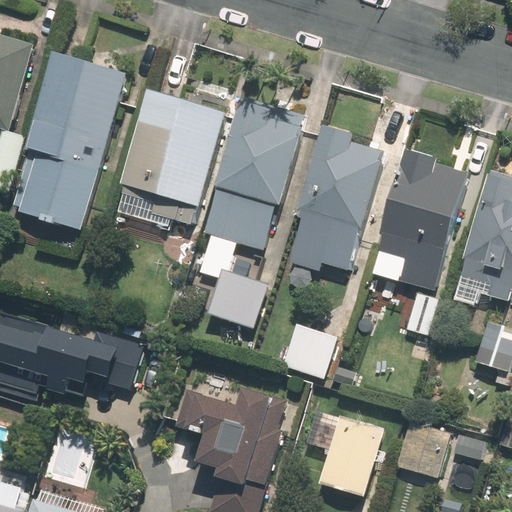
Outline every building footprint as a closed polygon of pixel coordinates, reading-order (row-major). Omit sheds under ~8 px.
[(47,45),(0,29),(0,184),(20,183),(31,134),(17,128),(47,45)] [(135,73),(67,54),(39,151),(107,170),(135,73)] [(234,114),(161,92),(138,183),(210,205),(234,114)] [(309,114),(253,98),(215,229),(271,246),(309,114)] [(402,146),(335,126),(306,220),(373,241),(402,146)] [(482,174),(418,152),(387,244),(451,265),(482,174)] [(511,174),(502,172),(474,275),(511,285),(511,174)] [(117,184),(101,179),(92,206),(108,212),(117,184)] [(271,287),(236,276),(225,311),(261,322),(271,287)] [(447,297),(422,291),(413,327),(438,334),(447,297)] [(0,324),(0,394),(46,409),(59,370),(120,390),(131,356),(3,314),(0,324)] [(511,322),(500,320),(487,368),(511,375),(511,322)] [(342,339),(299,326),(286,366),(329,379),(342,339)] [(249,407),(213,398),(196,461),(227,469),(216,511),(268,511),(299,396),(255,385),(249,407)] [(394,424),(322,406),(312,445),(337,451),(329,486),(376,498),(394,424)] [(452,432),(415,421),(401,465),(439,476),(452,432)] [(0,511),(26,511),(32,494),(0,484),(0,511)] [(110,511),(111,510),(48,493),(42,511),(110,511)]
